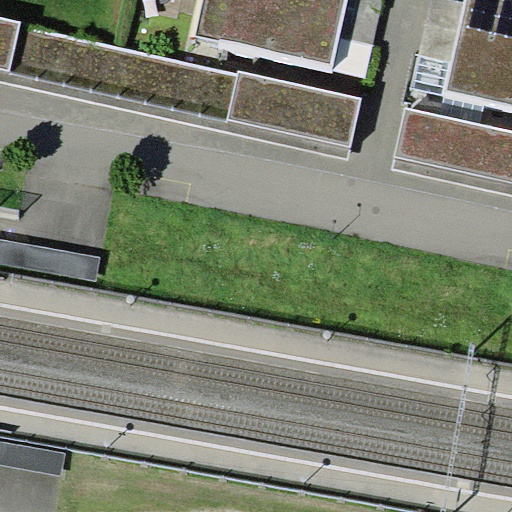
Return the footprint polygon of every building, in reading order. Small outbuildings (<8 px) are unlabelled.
[(340,38),(347,0),(345,0),(203,0),(196,36),(334,66),(340,38)] [(382,0),(347,0),(340,38),(374,45),(382,0)] [(458,25),(463,2),(454,0),(432,0),(421,54),(451,61),(458,25)] [(511,0),(463,0),(463,2),(458,25),(511,36),(511,0)] [(20,21),(0,16),(0,67),(9,69),(8,73),(227,122),(228,118),(350,146),(361,98),(239,70),(238,76),(19,27),(20,21)] [(511,104),(511,36),(458,25),(451,61),(444,91),(485,99),(511,104)] [(444,91),(451,61),(421,54),(413,89),(443,96),(444,91)] [(481,119),(485,99),(444,91),(443,96),(440,111),(481,119)] [(511,131),(405,107),(394,156),(511,182),(511,131)] [(101,256),(0,239),(0,265),(97,281),(101,256)] [(0,440),(0,464),(61,476),(66,452),(0,440)]
